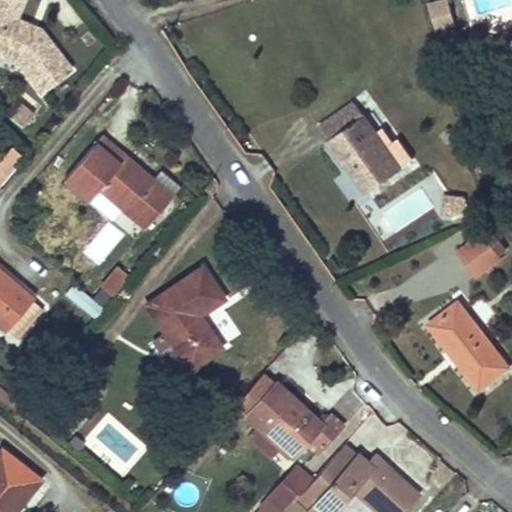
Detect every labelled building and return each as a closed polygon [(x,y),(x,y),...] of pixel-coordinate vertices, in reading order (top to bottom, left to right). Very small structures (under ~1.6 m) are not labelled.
[(0,0),(0,11),(16,19),(23,0),(0,0)] [(455,21),(449,0),(444,0),(429,4),(436,26),(455,21)] [(72,70),(40,29),(16,19),(0,11),(0,53),(16,60),(41,94),(72,70)] [(437,30),(456,24),(455,21),(436,26),(437,30)] [(24,126),(34,115),(15,99),(5,110),(24,126)] [(401,167),(376,131),(355,102),(319,128),(345,165),(348,163),(367,190),(401,167)] [(408,161),(383,126),(376,131),(401,167),(408,161)] [(126,157),(102,136),(95,144),(119,164),(126,157)] [(153,179),(126,157),(119,164),(95,144),(66,179),(90,199),(100,188),(146,227),(172,196),(153,179)] [(0,178),(3,181),(24,157),(12,147),(0,161),(0,178)] [(181,186),(161,170),(153,179),(172,196),(181,186)] [(454,202),(455,195),(444,193),(444,202),(454,202)] [(453,215),(454,202),(444,202),(442,214),(453,215)] [(498,254),(507,248),(493,230),(485,236),(483,234),(460,250),(477,275),(500,258),(498,254)] [(111,295),(128,275),(118,267),(102,287),(111,295)] [(198,314),(223,298),(202,267),(146,304),(166,333),(187,363),(188,366),(190,368),(221,347),(202,320),(197,322),(194,318),(198,314)] [(33,299),(0,271),(0,324),(6,330),(7,330),(18,339),(44,309),(33,300),(33,299)] [(104,308),(73,283),(65,294),(95,318),(104,308)] [(508,367),(459,302),(431,324),(480,388),(508,367)] [(187,363),(166,333),(153,341),(176,375),(188,366),(187,363)] [(74,410),(42,383),(34,392),(23,406),(55,432),(74,410)] [(320,423),(275,383),(247,414),(280,445),(292,456),(306,441),(317,452),(341,425),(329,414),(320,423)] [(280,445),(259,426),(248,437),(270,457),(280,445)] [(350,462),(357,455),(344,444),(338,451),(350,462)] [(0,511),(13,511),(40,479),(5,451),(0,458),(0,511)] [(403,511),(419,495),(374,455),(366,464),(357,455),(350,462),(338,451),(312,481),(295,499),(295,500),(308,511),(332,511),(352,490),(376,511),(403,511)] [(295,499),(312,481),(295,467),(269,497),(270,497),(256,511),(284,511),(285,511),(295,500),(295,499)] [(308,511),(295,500),(285,511),(286,511),(308,511)]
